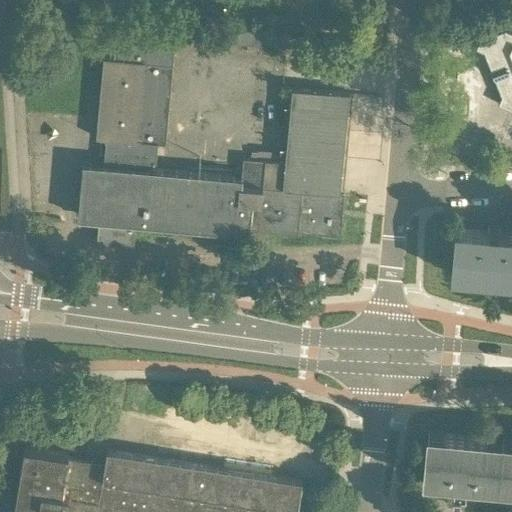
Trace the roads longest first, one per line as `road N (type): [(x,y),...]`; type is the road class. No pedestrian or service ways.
road 1 (secondary): [(385,342),(0,298)]
road 2 (secondary): [(0,325),(383,369)]
road 3 (residential): [(401,190),(409,0)]
road 4 (residential): [(385,342),(401,190)]
road 5 (residential): [(372,511),(383,369)]
road 6 (secondary): [(383,369),(511,371)]
road 7 (secondary): [(511,355),(385,342)]
